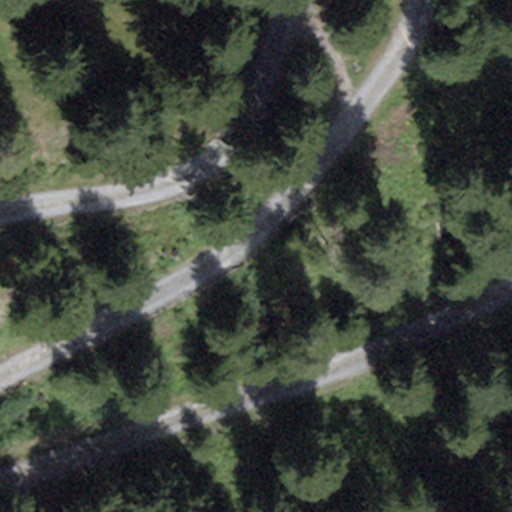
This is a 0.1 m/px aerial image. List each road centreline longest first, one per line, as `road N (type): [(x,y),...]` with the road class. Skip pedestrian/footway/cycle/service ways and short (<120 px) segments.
road 1 (track): [(0,379),(172,283),(301,186),(402,52),(420,0)]
road 2 (track): [(511,288),(311,378),(0,488)]
road 3 (track): [(304,0),(240,132),(204,169),(169,184),(0,215)]
